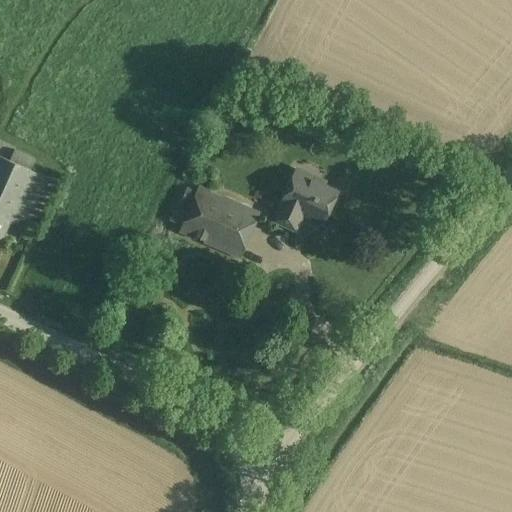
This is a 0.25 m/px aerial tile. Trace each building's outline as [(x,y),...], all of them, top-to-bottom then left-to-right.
[(48,176),(0,153),(0,242),(9,222),(24,229),(48,176)] [(336,192),(295,174),(282,201),(283,201),(274,221),(295,230),(304,210),(324,220),(336,192)] [(187,187),(179,205),(189,209),(197,191),(187,187)] [(182,226),(180,231),(240,256),(257,215),(239,207),(198,189),(197,191),(189,209),(188,211),(182,226)] [(175,206),(169,221),(182,226),(188,211),(175,206)] [(303,219),(301,236),(311,237),(313,220),(303,219)]
